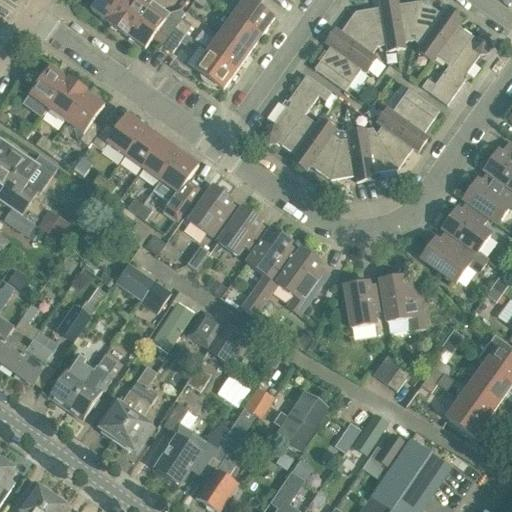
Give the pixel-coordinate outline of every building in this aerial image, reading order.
[(108,25),(126,0),(94,0),(95,0),(95,6),(90,12),(108,25)] [(151,3),(147,0),(126,0),(108,25),(107,26),(126,39),(126,38),(147,9),(151,3)] [(203,10),(209,2),(206,0),(195,0),(193,3),(203,10)] [(234,0),(225,13),(232,18),(261,38),(274,20),(259,10),(266,0),(265,0),(234,0)] [(400,25),(397,7),(396,1),(378,4),(380,10),(355,14),(376,49),(386,47),(382,28),(400,25)] [(168,38),(174,30),(181,21),(184,16),(179,12),(169,15),(151,3),(147,9),(126,38),(144,50),(152,40),(171,55),(178,46),(168,38)] [(382,28),(386,47),(387,54),(396,52),(404,51),(403,45),(413,43),(422,3),(397,7),(400,25),(382,28)] [(422,3),(413,43),(420,49),(417,54),(431,64),(435,59),(447,43),(432,32),(442,18),(422,3)] [(447,43),(435,59),(448,68),(449,69),(471,38),(457,28),(461,22),(446,12),(442,18),(432,32),(447,43)] [(371,57),(376,49),(355,14),(340,35),(356,46),(345,60),(360,71),(366,75),(376,60),(371,57)] [(219,35),(248,56),(261,38),(232,18),(219,35)] [(184,37),(190,28),(181,21),(174,30),(184,37)] [(178,46),(184,37),(174,30),(168,38),(178,46)] [(356,46),(340,35),(335,31),(324,45),(330,49),(319,63),(350,86),(360,71),(345,60),(356,46)] [(235,74),(248,56),(219,35),(207,53),(235,74)] [(185,37),(180,44),(186,49),(191,42),(185,37)] [(449,69),(448,68),(434,87),(426,82),(421,90),(446,108),(465,81),(463,80),(466,76),(462,73),(468,64),(472,67),(479,57),(486,56),(490,50),(489,43),(483,39),(476,40),(476,41),(471,38),(449,69)] [(222,92),(235,74),(207,53),(194,71),(200,75),(202,81),(206,85),(211,87),(217,87),(222,92)] [(344,94),(350,86),(319,63),(313,72),(344,94)] [(68,82),(67,82),(50,69),(45,75),(40,77),(36,81),(33,86),(33,92),(29,98),(47,111),(68,82)] [(302,116),(304,118),(317,98),(325,104),(331,96),(306,78),(287,104),(289,106),(285,110),(289,113),(283,122),(279,119),(272,129),(265,130),(261,135),(262,143),(268,147),(275,146),(276,144),(280,147),(302,116)] [(85,95),(86,95),(86,94),(68,81),(67,82),(68,82),(47,111),(65,123),(85,95)] [(402,87),(397,94),(402,99),(408,91),(402,87)] [(410,105),(416,97),(408,91),(402,99),(410,105)] [(103,108),(86,95),(85,95),(65,123),(82,136),(77,143),(87,150),(91,146),(101,131),(92,124),(103,108)] [(417,110),(423,102),(416,97),(410,105),(417,110)] [(410,105),(402,99),(391,114),(406,126),(397,139),(412,150),(412,151),(417,154),(427,140),(422,136),(433,121),(425,116),(417,110),(410,105)] [(431,108),(426,105),(423,102),(417,110),(425,116),(431,108)] [(433,121),(438,114),(431,108),(425,116),(433,121)] [(391,114),(386,110),(376,125),(381,128),(376,136),(375,137),(397,171),(412,151),(412,150),(397,139),(406,126),(391,114)] [(317,127),(304,118),(302,116),(280,147),(295,158),(291,163),(305,173),(309,168),(308,168),(319,152),(306,143),(317,127)] [(124,158),(144,130),(126,117),(115,133),(105,126),(101,131),(91,146),(101,153),(106,146),(124,158)] [(329,183),(339,143),(341,133),(335,132),(320,122),(317,127),(306,143),(319,152),(308,168),(309,168),(329,183)] [(25,141),(33,131),(24,125),(16,135),(25,141)] [(141,171),(162,142),(144,130),(124,158),(141,171)] [(366,138),(365,138),(368,157),(352,160),(355,178),(354,179),(356,185),(373,182),(372,176),(397,171),(375,137),(376,136),(373,130),(365,132),(366,138)] [(366,138),(365,132),(347,135),(341,133),(339,143),(329,183),(354,179),(355,178),(352,160),(368,157),(365,138),(366,138)] [(43,153),(50,143),(42,137),(34,147),(43,153)] [(0,142),(0,186),(4,189),(0,193),(0,203),(21,217),(37,195),(40,197),(57,171),(39,158),(34,166),(0,142)] [(159,183),(180,155),(162,142),(141,171),(159,183)] [(50,143),(43,153),(52,160),(59,149),(50,143)] [(493,157),(483,173),(487,176),(487,175),(511,193),(511,148),(509,146),(501,156),(496,153),(493,157)] [(180,155),(159,183),(176,195),(164,213),(176,222),(197,192),(186,184),(198,168),(180,155)] [(473,187),(462,202),(466,205),(488,220),(497,227),(511,205),(511,193),(487,175),(487,176),(480,185),(480,186),(476,183),(473,187)] [(100,192),(107,182),(98,176),(91,186),(100,192)] [(107,182),(100,192),(108,199),(116,188),(107,182)] [(212,188),(187,223),(217,244),(239,214),(239,213),(229,206),(232,202),(228,199),(212,188)] [(135,217),(142,207),(134,201),(126,211),(135,217)] [(452,216),(441,231),(445,234),(476,256),(490,236),(485,233),(481,230),(483,227),(488,220),(466,205),(459,215),(455,212),(452,216)] [(142,207),(135,217),(144,223),(151,213),(142,207)] [(239,214),(217,244),(237,258),(243,249),(253,256),(268,234),(258,227),(261,223),(257,220),(242,209),(239,213),(239,214)] [(26,238),(33,228),(11,213),(4,223),(26,238)] [(49,213),(38,229),(57,242),(68,227),(49,213)] [(262,281),(241,310),(248,315),(253,318),(276,286),(298,255),(297,255),(289,249),(292,245),(286,240),(271,230),(269,232),(268,234),(253,256),(246,265),(264,278),(262,281)] [(424,255),(420,261),(439,274),(455,286),(468,267),(470,268),(479,275),(487,263),(478,257),(476,256),(445,234),(439,244),(438,244),(434,241),(431,245),(424,255)] [(0,258),(10,244),(0,237),(0,258)] [(154,238),(146,249),(157,258),(165,247),(154,238)] [(196,274),(210,255),(199,247),(185,267),(196,274)] [(298,255),(276,286),(294,299),(287,310),(298,318),(327,277),(316,269),(320,264),(315,261),(300,251),(297,255),(298,255)] [(116,286),(141,303),(154,285),(155,283),(129,266),(116,286)] [(17,272),(8,284),(23,294),(32,282),(17,272)] [(397,279),(379,282),(380,287),(385,313),(384,314),(386,325),(409,321),(411,334),(425,331),(416,281),(403,284),(402,278),(397,279)] [(108,279),(104,284),(111,289),(115,283),(108,279)] [(491,289),(501,296),(507,287),(497,280),(491,289)] [(215,283),(209,291),(211,293),(219,298),(223,292),(225,290),(215,283)] [(362,285),(343,288),(350,331),(375,327),(373,315),(384,314),(385,313),(380,287),(368,289),(367,284),(362,285)] [(141,303),(140,305),(156,316),(170,296),(154,285),(141,303)] [(495,305),(501,296),(491,289),(485,298),(495,305)] [(0,311),(10,297),(0,290),(0,311)] [(195,318),(201,309),(178,294),(172,303),(177,306),(151,346),(162,353),(158,360),(163,364),(193,317),(195,318)] [(74,307),(56,333),(73,345),(74,346),(92,320),(91,319),(96,312),(86,305),(81,312),(74,307)] [(38,312),(31,307),(21,322),(28,327),(38,312)] [(207,351),(222,327),(203,314),(187,338),(207,351)] [(0,349),(13,331),(0,322),(0,349)] [(225,364),(243,337),(226,327),(209,353),(225,364)] [(0,366),(12,375),(32,345),(13,331),(0,349),(0,366)] [(446,341),(456,348),(463,339),(452,332),(446,341)] [(304,336),(297,347),(304,352),(312,340),(304,336)] [(32,345),(12,375),(31,388),(46,366),(57,349),(39,337),(33,345),(32,345)] [(476,362),(483,367),(511,387),(511,386),(511,350),(494,337),(476,362)] [(450,357),(456,348),(446,341),(440,349),(446,354),(450,357)] [(67,413),(87,384),(96,370),(76,357),(48,400),(67,413)] [(67,413),(82,423),(111,381),(108,379),(116,366),(104,358),(96,370),(87,384),(67,413)] [(385,387),(399,368),(386,358),(372,378),(385,387)] [(470,384),(499,405),(511,387),(483,367),(470,384)] [(399,368),(385,387),(395,394),(409,375),(399,368)] [(116,403),(97,430),(102,433),(102,437),(107,440),(110,439),(113,441),(115,437),(131,414),(135,408),(137,406),(147,390),(157,376),(147,369),(131,394),(130,393),(121,407),(116,403)] [(200,395),(210,379),(197,370),(187,386),(200,395)] [(426,379),(436,387),(442,378),(432,371),(426,379)] [(430,395),(436,387),(426,379),(420,388),(430,395)] [(486,422),(499,405),(470,384),(458,402),(486,422)] [(115,437),(113,441),(120,446),(120,449),(128,454),(131,453),(133,455),(151,428),(142,421),(158,397),(147,390),(137,406),(135,408),(131,414),(115,437)] [(258,391),(246,410),(257,418),(261,421),(274,400),(258,391)] [(298,453),(326,411),(303,396),(287,421),(280,416),(274,425),(281,430),(276,438),(298,453)] [(473,440),(486,422),(458,402),(445,420),(473,440)] [(160,462),(154,471),(175,485),(179,488),(190,471),(200,478),(200,477),(212,460),(216,453),(230,432),(221,426),(215,430),(205,444),(179,427),(189,412),(179,406),(163,429),(176,438),(160,462)] [(209,484),(196,502),(206,508),(205,511),(219,511),(237,486),(232,483),(227,479),(236,467),(239,462),(232,457),(231,456),(257,418),(246,410),(230,432),(216,453),(212,460),(200,477),(200,478),(209,484)] [(373,417),(352,449),(366,458),(387,426),(373,417)] [(347,432),(331,457),(340,463),(357,438),(347,432)] [(392,438),(390,437),(379,453),(381,455),(376,462),(386,469),(403,445),(392,438)] [(421,511),(450,470),(409,442),(361,511),(421,511)] [(0,461),(0,502),(10,487),(6,484),(14,472),(11,469),(11,466),(5,462),(2,463),(0,461)] [(293,511),(287,508),(303,484),(290,475),(270,506),(278,511),(277,511),(293,511)] [(42,511),(52,498),(50,497),(50,493),(43,489),(40,490),(36,487),(32,493),(19,511),(42,511)] [(64,511),(67,509),(65,507),(65,503),(58,498),(54,500),(52,498),(42,511),(64,511)]
